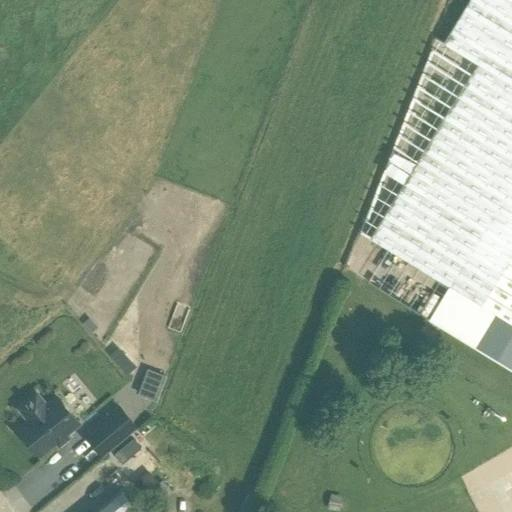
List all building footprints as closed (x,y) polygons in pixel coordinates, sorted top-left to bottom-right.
[(475,66),(368,242),(446,290),(511,329),(511,0),(471,0),(442,46),(475,66)] [(475,66),(442,46),(434,42),(361,238),(368,242),(475,66)] [(511,329),(446,290),(429,318),(511,368),(511,329)] [(148,369),(147,369),(138,394),(156,401),(166,376),(148,369)] [(33,421),(22,430),(43,456),(82,425),(73,413),(61,398),(50,407),(40,395),(23,409),(33,421)] [(105,452),(135,427),(119,407),(88,432),(105,452)] [(52,456),(62,470),(90,451),(81,437),(52,456)] [(75,486),(105,465),(94,449),(64,471),(75,486)] [(128,511),(133,508),(117,490),(98,506),(97,505),(88,511),(128,511)]
